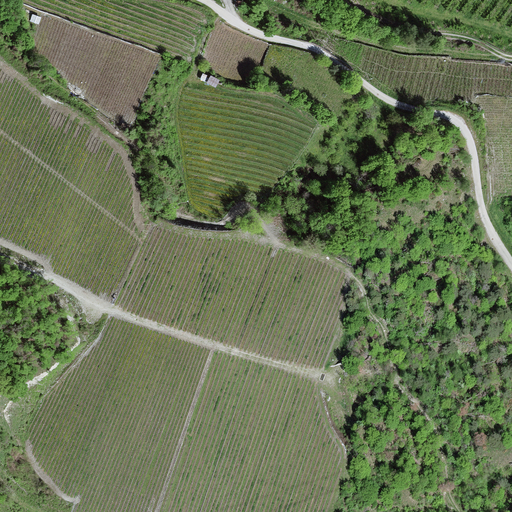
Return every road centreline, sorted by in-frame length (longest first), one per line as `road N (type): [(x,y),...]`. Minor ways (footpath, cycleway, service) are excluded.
road 1 (track): [(511,262),(490,231),(475,152),(460,124),(386,98),(324,52),(274,38),(198,0)]
road 2 (track): [(0,130),(141,239)]
